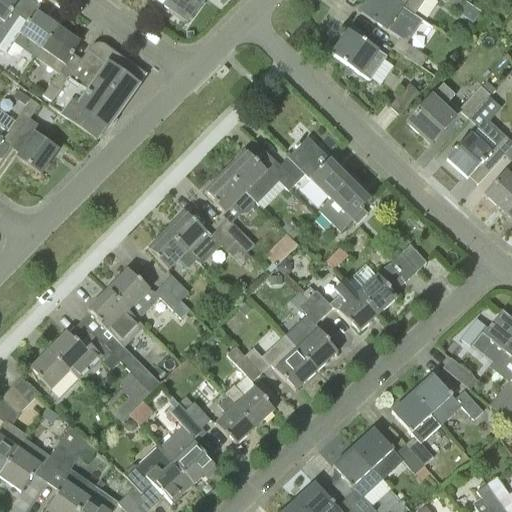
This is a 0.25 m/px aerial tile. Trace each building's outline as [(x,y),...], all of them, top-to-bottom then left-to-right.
[(0,0),(0,46),(19,19),(12,14),(12,13),(10,12),(17,2),(14,0),(0,0)] [(165,0),(163,4),(160,7),(184,25),(185,24),(183,23),(199,0),(165,0)] [(370,0),(360,14),(395,38),(411,15),(388,0),(370,0)] [(414,17),(425,0),(388,0),(411,15),(414,17)] [(438,0),(459,14),(466,4),(460,0),(438,0)] [(57,29),(36,14),(29,24),(27,23),(27,24),(19,19),(0,46),(0,50),(6,55),(12,44),(35,61),(57,29)] [(48,109),(81,61),(72,55),(79,45),(57,29),(35,61),(57,76),(41,99),(49,105),(47,108),(48,109)] [(361,43),(347,34),(331,56),(360,76),(360,75),(370,82),(387,58),(362,42),(361,43)] [(392,50),(434,79),(443,70),(399,40),(392,50)] [(107,131),(128,101),(147,75),(110,48),(105,46),(100,46),(94,47),(88,52),(81,61),(48,109),(93,140),(102,127),(107,131)] [(456,118),(459,113),(458,112),(449,103),(455,97),(443,85),(432,97),(406,125),(430,147),(456,118)] [(399,119),(419,96),(409,86),(388,109),(399,119)] [(458,112),(459,113),(467,121),(484,103),(489,98),(480,89),(458,112)] [(10,147),(29,121),(39,106),(30,100),(14,123),(10,130),(0,123),(0,144),(2,141),(10,147)] [(39,176),(56,152),(38,139),(44,131),(29,121),(10,147),(9,148),(19,155),(16,159),(39,176)] [(477,188),(504,157),(511,148),(511,147),(483,121),(476,129),(456,151),(455,150),(453,152),(454,153),(446,162),(467,181),(468,179),(477,188)] [(329,162),(307,140),(299,148),(297,145),(294,149),(296,151),(280,168),(296,184),(305,176),(316,189),(328,200),(329,202),(351,180),(331,160),(329,162)] [(253,163),(244,153),(223,173),(243,194),(256,205),(278,183),(287,193),(296,184),(280,168),(275,163),(265,173),(254,162),(253,163)] [(222,215),(243,194),(223,173),(202,193),(212,203),(211,204),(222,215)] [(511,178),(506,173),(485,196),(505,215),(511,207),(511,178)] [(361,211),(371,201),(351,180),(329,202),(318,213),(340,234),(351,222),(355,227),(366,215),(361,211)] [(205,235),(183,214),(165,232),(195,262),(202,268),(221,249),(238,266),(246,257),(219,229),(210,237),(206,234),(205,235)] [(246,257),(255,249),(227,221),(219,229),(246,257)] [(293,240),(301,232),(291,223),(284,231),(293,240)] [(195,262),(165,232),(147,250),(154,258),(153,259),(168,273),(179,262),(187,270),(195,262)] [(279,268),(299,247),(288,235),(267,256),(279,268)] [(401,255),(417,273),(425,265),(409,247),(401,255)] [(401,255),(391,263),(407,281),(417,273),(401,255)] [(356,295),(376,317),(396,299),(388,291),(401,279),(389,266),(356,295)] [(136,281),(127,271),(106,292),(138,323),(160,302),(179,321),(188,311),(179,303),(162,286),(154,294),(150,290),(147,292),(137,280),(136,281)] [(179,303),(187,295),(170,278),(162,286),(179,303)] [(271,287),(283,286),(283,278),(270,279),(271,287)] [(331,292),(344,305),(337,313),(349,327),(350,326),(357,334),(376,317),(356,295),(342,281),(331,292)] [(118,364),(127,356),(120,349),(142,327),(138,323),(106,292),(86,312),(96,322),(95,322),(111,338),(101,348),(118,364)] [(315,293),(307,301),(323,318),(331,310),(328,307),(315,293)] [(314,326),(323,318),(307,301),(298,309),(306,318),(314,326)] [(492,364),(501,353),(511,339),(511,323),(500,314),(481,337),(472,348),(492,364)] [(317,332),(312,336),(300,324),(283,340),(295,352),(315,374),(336,354),(327,344),(328,343),(317,332)] [(73,341),(65,333),(47,351),(78,381),(98,360),(110,373),(118,364),(101,348),(93,356),(90,352),(87,354),(74,341),(73,341)] [(511,380),(511,339),(501,353),(492,364),(511,380)] [(315,374),(295,352),(283,340),(261,360),(253,351),(244,359),(261,375),(269,367),(274,372),(284,384),(285,383),(294,393),(315,374)] [(78,381),(47,351),(28,370),(36,378),(35,378),(49,393),(68,373),(77,382),(78,381)] [(251,384),(261,375),(244,359),(236,351),(228,359),(251,384)] [(469,393),(478,382),(450,361),(442,370),(469,393)] [(120,425),(150,395),(134,377),(104,407),(120,425)] [(454,401),(432,377),(411,395),(440,427),(460,409),(472,423),(483,414),(463,393),(454,401)] [(249,387),(251,384),(246,379),(225,398),(227,400),(254,430),(273,413),(264,405),(265,404),(249,387)] [(29,405),(37,396),(20,380),(11,388),(29,405)] [(498,416),(511,398),(511,387),(507,383),(488,407),(498,416)] [(17,416),(29,405),(11,388),(0,400),(17,416)] [(422,444),(440,427),(411,395),(390,414),(409,436),(412,434),(422,444)] [(184,413),(192,406),(185,398),(177,406),(184,413)] [(511,427),(511,398),(498,416),(511,427)] [(235,446),(254,430),(227,400),(219,408),(225,416),(215,425),(227,439),(228,438),(235,446)] [(193,405),(192,406),(184,413),(200,431),(209,422),(193,405)] [(191,439),(200,431),(184,413),(177,406),(168,414),(184,430),(160,452),(191,487),(213,467),(203,458),(203,457),(193,445),(191,439)] [(26,438),(5,424),(0,430),(0,475),(18,450),(17,450),(26,438)] [(45,484),(79,437),(69,429),(46,462),(40,465),(18,450),(0,475),(0,479),(19,493),(18,493),(19,494),(29,481),(30,481),(34,476),(45,484)] [(395,455),(373,431),(352,449),(371,470),(382,482),(402,463),(413,477),(422,469),(403,448),(395,455)] [(87,464),(96,451),(79,437),(45,484),(57,492),(53,497),(55,498),(45,511),(77,511),(87,499),(94,490),(68,472),(79,458),(87,464)] [(422,469),(432,459),(413,439),(403,448),(422,469)] [(382,482),(371,470),(352,449),(332,468),(351,490),(352,489),(355,492),(362,499),(382,482)] [(171,506),(191,487),(160,452),(128,482),(135,489),(126,496),(140,511),(150,511),(164,499),(171,506)] [(511,494),(509,497),(496,480),(487,487),(504,511),(511,505),(511,494)] [(293,503),(301,511),(337,511),(335,510),(336,509),(332,506),(314,485),(293,503)] [(503,511),(504,511),(487,487),(476,494),(488,511),(487,511),(503,511)] [(110,511),(116,504),(94,490),(87,499),(77,511),(110,511)] [(355,511),(374,511),(362,499),(355,492),(346,500),(355,511)] [(140,511),(126,496),(117,505),(123,511),(140,511)] [(355,511),(346,500),(336,509),(335,510),(337,511),(355,511)] [(301,511),(293,503),(283,511),(301,511)]
